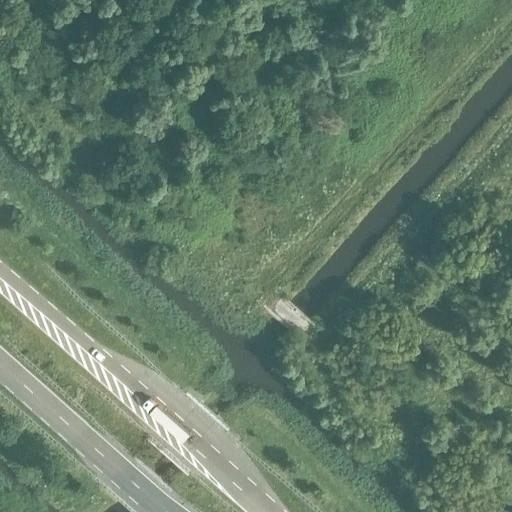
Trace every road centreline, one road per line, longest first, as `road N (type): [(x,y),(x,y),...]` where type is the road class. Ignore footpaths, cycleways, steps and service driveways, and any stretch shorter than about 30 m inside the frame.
road 1 (primary): [(267,511),(0,271)]
road 2 (primary): [(0,362),(165,511)]
